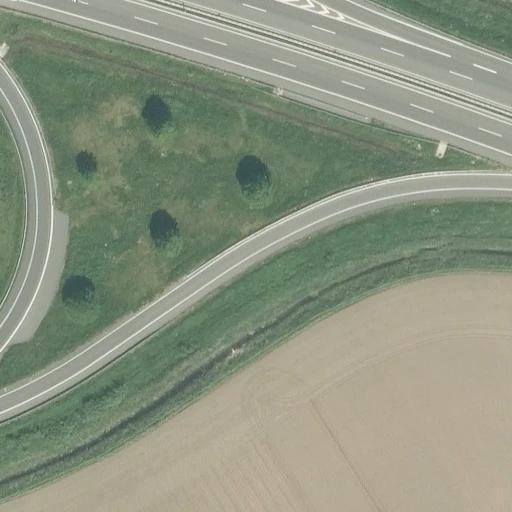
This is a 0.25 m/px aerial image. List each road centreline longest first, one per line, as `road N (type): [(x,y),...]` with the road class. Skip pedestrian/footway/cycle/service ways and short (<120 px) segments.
road 1 (motorway): [(0,406),(80,365),(220,266),(300,222),(375,194),(511,183)]
road 2 (motorway): [(64,0),(511,142)]
road 3 (motorway): [(0,78),(31,138),(45,213),(29,291),(0,340)]
road 4 (motorway): [(398,55),(219,0)]
road 5 (motorway): [(511,94),(398,55)]
